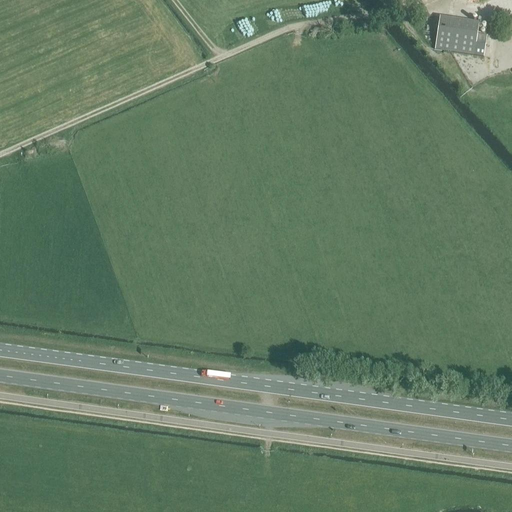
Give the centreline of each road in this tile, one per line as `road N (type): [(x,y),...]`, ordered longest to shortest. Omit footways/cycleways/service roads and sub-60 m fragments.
road 1 (secondary): [(0,375),(511,445)]
road 2 (secondary): [(511,419),(0,349)]
road 3 (track): [(0,155),(296,26),(403,9)]
